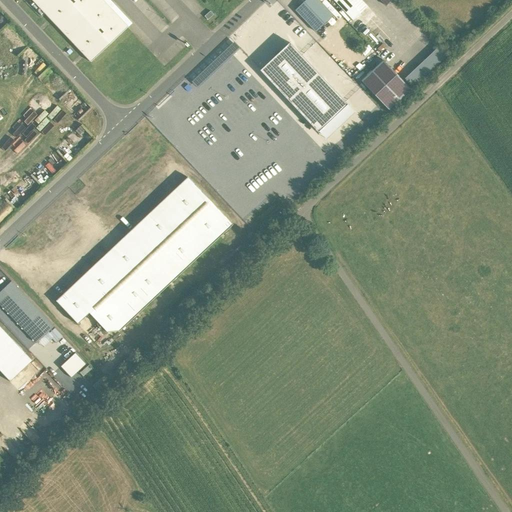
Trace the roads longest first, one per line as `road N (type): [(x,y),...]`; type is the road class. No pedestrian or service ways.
road 1 (unclassified): [(261,0),(124,127)]
road 2 (residential): [(1,0),(124,127)]
road 3 (unclassified): [(124,127),(0,243)]
